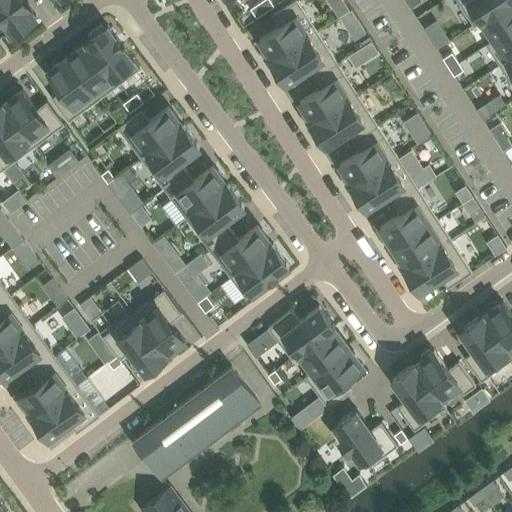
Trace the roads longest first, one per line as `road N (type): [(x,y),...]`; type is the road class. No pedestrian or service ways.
road 1 (residential): [(328,261),(27,486)]
road 2 (residential): [(128,0),(328,261)]
road 3 (residential): [(353,244),(196,0)]
road 4 (residential): [(328,261),(390,342),(409,328)]
road 5 (residential): [(409,328),(511,257)]
road 6 (residential): [(0,72),(100,0)]
